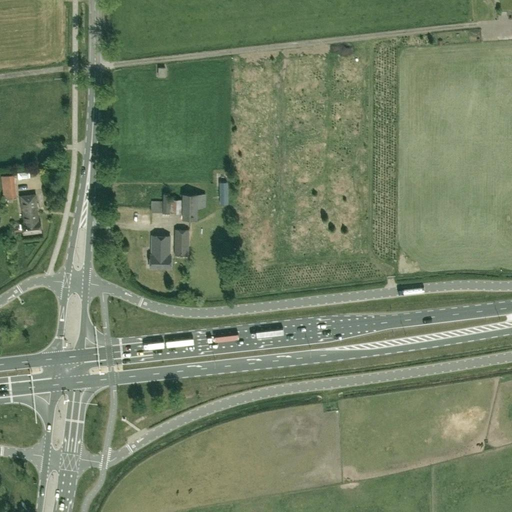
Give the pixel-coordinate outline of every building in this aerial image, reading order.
[(16,196),(13,175),(1,176),(4,198),(16,196)] [(163,201),(151,201),(151,212),(170,212),(170,193),(164,193),(163,201)] [(20,196),(24,222),(22,222),(23,234),(42,231),(40,220),(38,220),(35,194),(20,196)] [(183,194),(183,218),(197,218),(197,207),(205,207),(205,194),(183,194)] [(171,198),(170,212),(180,213),(180,198),(171,198)] [(175,229),(175,255),(189,255),(189,229),(175,229)] [(171,267),(171,255),(170,254),(170,235),(152,235),(152,254),(150,254),(150,267),(171,267)]
